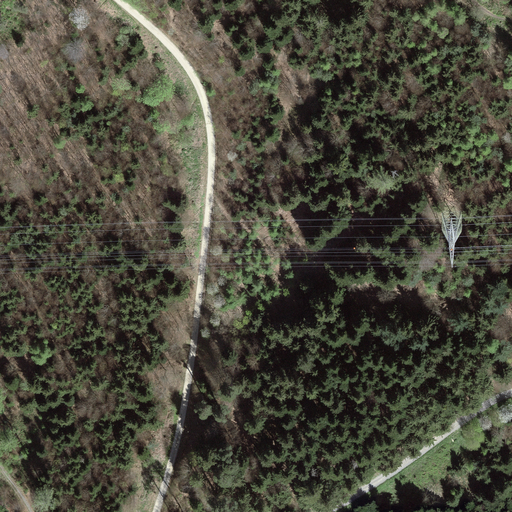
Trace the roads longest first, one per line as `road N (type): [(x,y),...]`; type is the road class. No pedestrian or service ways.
road 1 (track): [(155,511),(186,390),(209,134),(203,96),(186,65),(120,0)]
road 2 (track): [(323,511),(511,392)]
